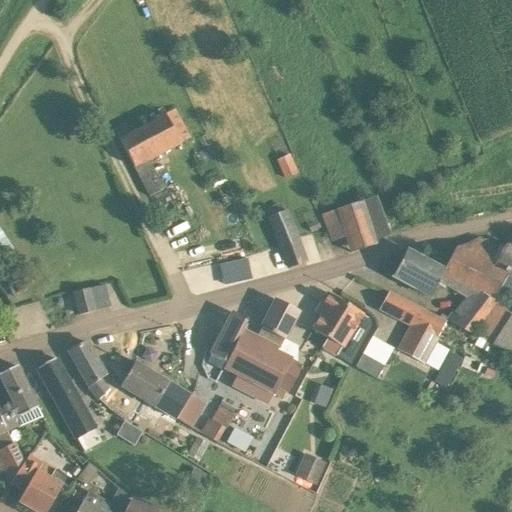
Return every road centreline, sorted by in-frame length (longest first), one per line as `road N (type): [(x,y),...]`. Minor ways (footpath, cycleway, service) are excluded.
road 1 (residential): [(0,357),(369,257),(400,240),(511,219)]
road 2 (track): [(188,308),(57,40),(32,17)]
